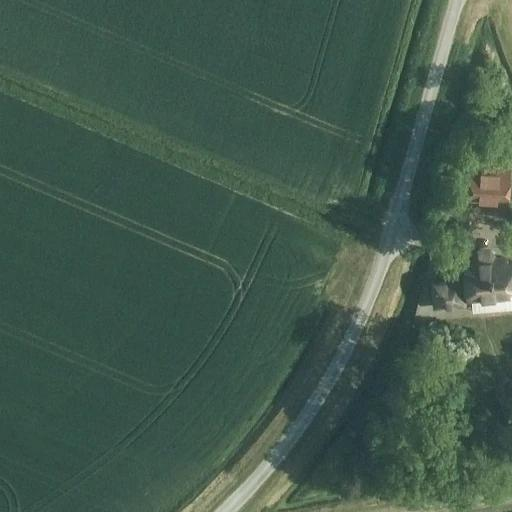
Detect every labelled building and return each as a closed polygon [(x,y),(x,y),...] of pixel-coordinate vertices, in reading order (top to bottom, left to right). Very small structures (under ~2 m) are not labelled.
[(468,196),(506,199),(509,168),(471,165),(468,196)] [(461,228),(478,226),(476,208),(460,209),(461,228)] [(511,260),(506,262),(506,256),(464,260),(467,294),(484,293),(484,295),(509,292),(508,280),(511,279),(511,260)] [(462,301),(459,276),(432,279),(435,304),(462,301)] [(511,418),(511,389),(497,396),(507,421),(511,418)]
